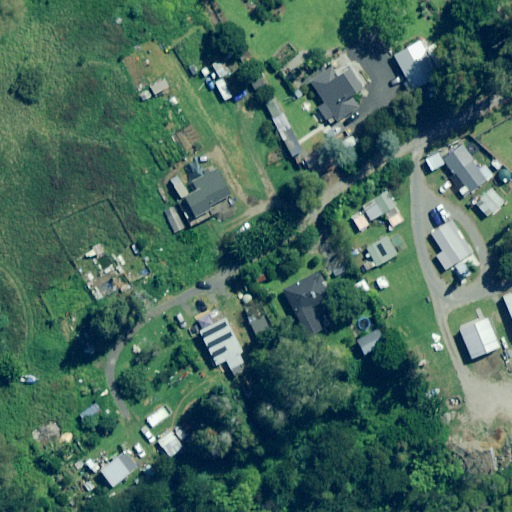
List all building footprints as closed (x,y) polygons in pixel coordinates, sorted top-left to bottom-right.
[(438,73),(423,41),(396,53),(412,86),(438,73)] [(231,71),(224,58),(213,64),(220,77),(231,71)] [(359,92),(338,62),(312,80),(326,102),(320,106),(332,125),(360,106),(353,96),(359,92)] [(234,96),(225,80),(218,84),(226,100),(234,96)] [(461,137),(450,144),(459,159),(470,152),(461,137)] [(488,178),(473,160),(457,173),(472,191),(488,178)] [(288,175),(281,161),(272,165),(278,179),(288,175)] [(198,188),(191,192),(184,179),(176,184),(182,196),(178,198),(191,223),(200,218),(198,213),(233,194),(218,167),(194,180),(198,188)] [(505,201),(493,188),(477,202),(489,215),(505,201)] [(372,219),(386,212),(393,226),(405,219),(397,205),(389,191),(364,205),(372,219)] [(370,224),(362,211),(353,216),(361,229),(370,224)] [(399,253),(389,235),(368,247),(377,265),(399,253)] [(297,314),(303,326),(323,316),(317,304),(332,296),(325,282),(320,271),(284,288),(297,314)] [(261,316),(254,302),(245,306),(252,321),(261,316)] [(204,328),(201,330),(221,373),(248,361),(227,316),(223,318),(220,311),(201,320),(204,328)] [(387,341),(380,328),(359,339),(366,352),(387,341)] [(166,385),(162,373),(143,380),(146,392),(166,385)] [(131,472),(119,456),(112,462),(108,458),(99,465),(114,485),(131,472)]
